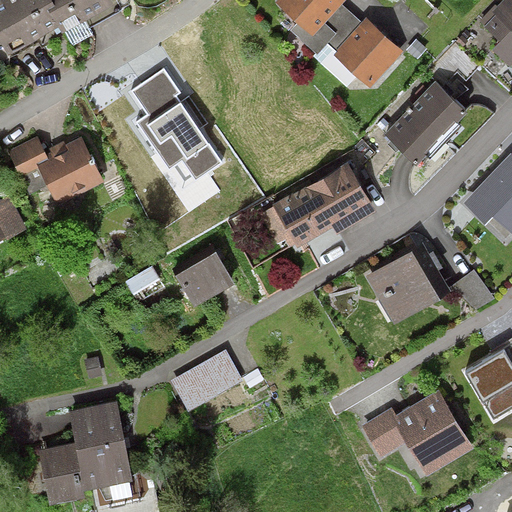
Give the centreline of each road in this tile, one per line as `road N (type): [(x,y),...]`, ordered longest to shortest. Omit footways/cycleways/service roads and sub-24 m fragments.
road 1 (residential): [(0,417),(140,385),(409,218),(511,114)]
road 2 (residential): [(0,121),(203,0)]
road 3 (residential): [(511,296),(337,404)]
